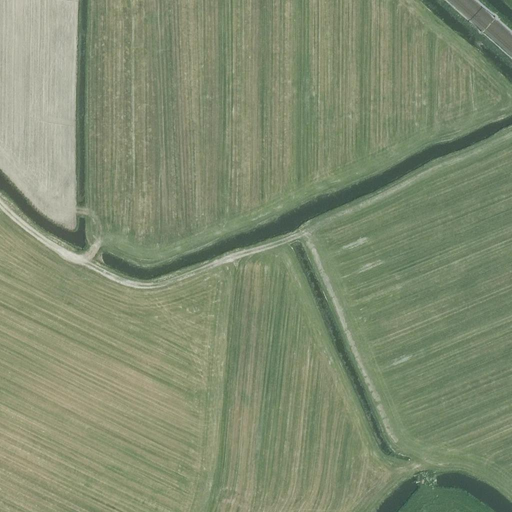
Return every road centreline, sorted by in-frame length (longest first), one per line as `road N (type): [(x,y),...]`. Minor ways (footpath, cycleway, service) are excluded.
road 1 (track): [(316,322),(284,241),(305,232),(314,237),(407,448),(427,466),(455,461),(483,470)]
road 2 (track): [(284,241),(151,287),(80,261)]
road 3 (track): [(105,240),(87,210),(44,209),(0,166)]
road 4 (track): [(80,261),(105,240),(142,259),(191,242)]
